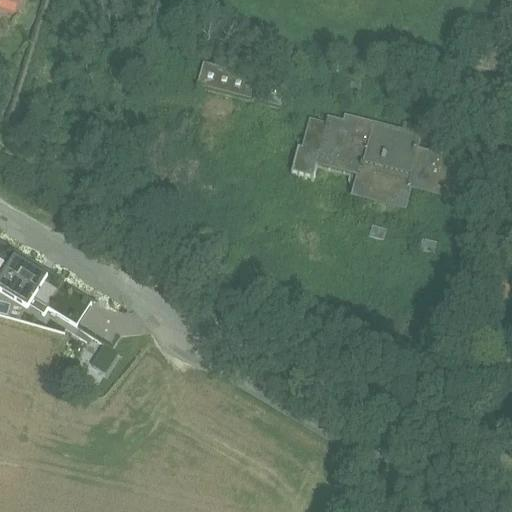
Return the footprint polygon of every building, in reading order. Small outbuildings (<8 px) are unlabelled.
[(0,0),(0,13),(26,21),(32,0),(0,0)] [(289,99),(203,78),(197,98),(282,119),(289,99)] [(377,130),(348,123),(346,129),(330,125),(328,132),(313,129),(305,159),(300,157),(293,184),(298,185),(316,189),(318,178),(374,192),(369,212),(409,222),(415,197),(443,203),(452,164),(419,156),(422,141),(377,130)] [(0,246),(0,294),(42,319),(46,313),(76,331),(94,301),(1,245),(0,246)] [(511,283),(507,282),(499,314),(511,317),(511,283)] [(511,352),(496,349),(490,377),(511,381),(511,352)] [(110,381),(123,360),(110,352),(97,373),(110,381)]
